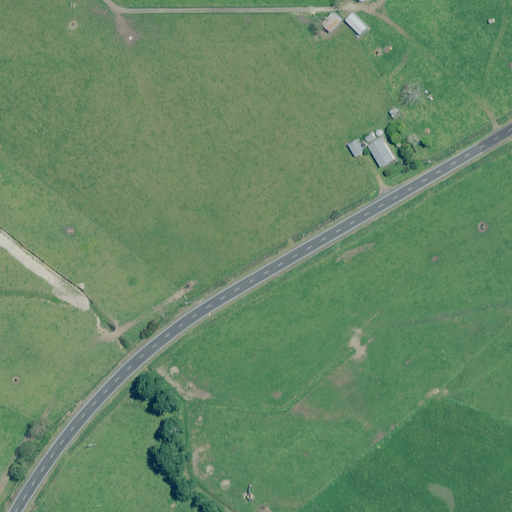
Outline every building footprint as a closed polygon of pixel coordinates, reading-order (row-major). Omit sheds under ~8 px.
[(368,28),(354,14),(347,20),(362,35),(368,28)] [(343,21),(337,15),(326,27),(333,32),(343,21)] [(373,132),(367,135),(371,142),(377,139),(373,132)] [(396,160),(383,138),(370,145),(383,167),(396,160)] [(365,140),(361,142),(360,140),(350,145),(357,157),(366,151),(365,149),(369,146),(365,140)]
